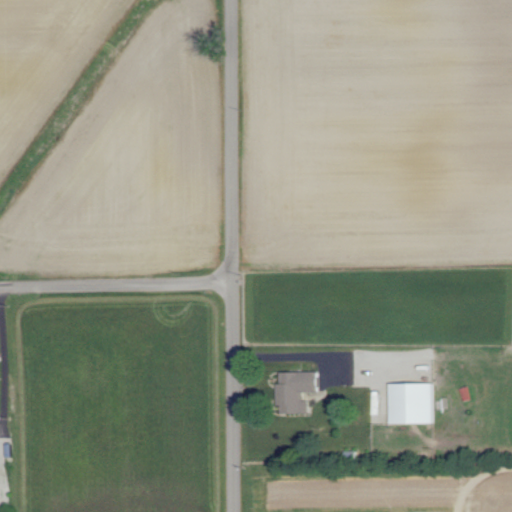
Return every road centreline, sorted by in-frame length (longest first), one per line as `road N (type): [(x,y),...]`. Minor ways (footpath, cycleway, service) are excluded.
road 1 (residential): [(230,511),(227,0)]
road 2 (residential): [(230,279),(0,283)]
